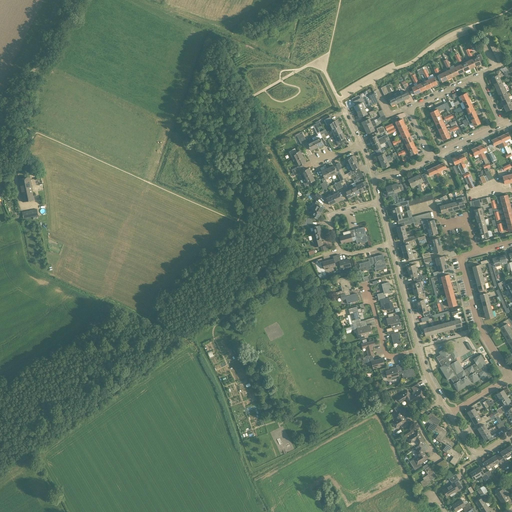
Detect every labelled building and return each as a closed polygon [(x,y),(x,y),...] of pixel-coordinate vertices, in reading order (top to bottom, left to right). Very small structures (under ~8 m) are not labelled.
[(477,57),(472,59),(475,66),(481,64),(480,62),(483,60),(480,54),(477,55),(477,57)] [(472,59),(466,62),(470,69),(475,66),(472,59)] [(466,62),(461,64),(464,72),(470,69),(466,62)] [(461,64),(455,67),(458,74),(464,72),(461,64)] [(455,67),(450,70),(453,77),(458,74),(455,67)] [(450,70),(444,72),(447,79),(453,77),(450,70)] [(442,82),(447,79),(444,72),(438,75),(442,82)] [(491,78),(493,84),(501,80),(498,75),(491,78)] [(434,77),(428,80),(432,87),(437,84),(437,83),(438,82),(435,76),(434,77)] [(423,82),(426,89),(432,87),(428,80),(423,82)] [(493,84),(496,89),(505,85),(504,82),(502,83),(501,80),(493,84)] [(417,85),(420,92),(426,89),(423,82),(417,85)] [(415,95),(420,92),(417,85),(411,88),(413,90),(410,91),(412,96),(415,94),(415,95)] [(496,89),(498,95),(506,91),(509,90),(506,85),(505,85),(496,89)] [(399,92),(400,94),(403,100),(409,97),(406,91),(403,93),(402,91),(399,92)] [(498,95),(501,100),(508,97),(506,91),(498,95)] [(372,102),(366,105),(367,107),(378,102),(374,93),(369,96),(372,102)] [(393,94),(395,97),(398,103),(403,100),(400,94),(397,96),(396,93),(393,94)] [(460,96),(462,102),(469,99),(466,93),(460,96)] [(502,103),(503,106),(511,102),(510,100),(511,99),(510,96),(508,97),(501,100),(501,101),(501,102),(501,103),(502,103)] [(391,106),(398,103),(395,97),(389,100),(391,106)] [(462,102),(465,108),(472,105),(469,99),(462,102)] [(354,106),(357,112),(364,108),(367,107),(366,105),(364,101),(354,106)] [(511,108),(511,104),(511,102),(503,106),(506,111),(511,108)] [(430,113),(433,118),(440,115),(438,112),(445,109),(442,105),(433,109),(434,111),(430,113)] [(465,108),(468,114),(475,111),(472,105),(465,108)] [(367,114),(364,108),(357,112),(359,117),(367,114)] [(470,117),(467,119),(468,122),(477,117),(475,111),(468,114),(470,117)] [(433,118),(435,124),(442,120),(440,115),(433,118)] [(394,126),(394,127),(395,129),(405,124),(402,119),(400,120),(399,116),(393,119),(396,125),(394,126)] [(435,124),(438,129),(445,126),(444,123),(446,122),(446,121),(449,119),(448,116),(444,117),(445,119),(442,120),(435,124)] [(329,124),(331,130),(339,126),(336,120),(332,122),(330,117),(324,120),(327,125),(329,124)] [(464,124),(465,126),(472,123),(474,126),(480,123),(477,117),(468,122),(464,124)] [(362,122),(364,128),(375,123),(374,120),(370,122),(369,118),(362,122)] [(376,125),(375,123),(364,128),(367,133),(374,130),(373,127),(376,125)] [(391,129),(392,132),(396,131),(396,132),(398,130),(400,133),(407,130),(405,124),(395,129),(394,127),(391,129)] [(331,130),(334,136),(342,132),(339,126),(331,130)] [(438,129),(440,135),(448,132),(448,131),(450,130),(451,132),(454,130),(453,127),(449,129),(449,128),(446,129),(445,126),(438,129)] [(399,138),(400,139),(400,140),(410,136),(407,130),(400,133),(401,137),(399,138)] [(334,136),(332,137),(333,140),(335,140),(338,146),(342,144),(340,140),(345,138),(342,132),(334,136)] [(450,137),(448,132),(440,135),(443,141),(450,137)] [(508,132),(500,136),(504,146),(506,145),(505,143),(511,140),(510,138),(511,138),(508,132)] [(369,139),(372,145),(388,137),(387,135),(377,139),(376,136),(369,139)] [(396,140),(397,143),(401,142),(402,143),(404,142),(405,145),(413,141),(410,136),(400,140),(400,139),(396,140)] [(500,148),(504,146),(500,136),(491,140),(493,143),(489,145),(490,147),(498,144),(500,148)] [(311,150),(316,147),(312,139),(311,137),(308,139),(310,142),(307,143),(311,150)] [(315,137),(312,139),(316,147),(322,144),(319,137),(316,139),(315,137)] [(372,145),(375,151),(381,148),(380,145),(387,142),(390,147),(392,146),(388,137),(372,145)] [(405,145),(408,150),(415,147),(413,141),(405,145)] [(483,144),(477,147),(483,159),(486,164),(488,163),(483,154),(484,154),(483,152),(486,150),(483,144)] [(489,146),(485,147),(492,162),(492,161),(493,164),(496,162),(489,146)] [(405,150),(401,151),(403,155),(406,153),(407,154),(409,153),(410,156),(412,158),(418,155),(417,153),(418,152),(415,147),(408,150),(405,151),(405,150)] [(481,160),(483,159),(477,147),(471,149),(474,156),(478,154),(479,156),(481,160)] [(294,161),(295,160),(303,157),(300,151),(296,152),(295,149),(289,152),(294,161)] [(463,153),(458,156),(465,172),(467,171),(465,167),(466,167),(464,164),(467,162),(465,157),(468,155),(466,152),(463,154),(463,153)] [(378,156),(380,162),(391,157),(391,158),(393,156),(392,154),(385,157),(384,154),(378,156)] [(346,166),(349,165),(356,162),(353,156),(346,159),(348,163),(345,164),(346,166)] [(465,173),(465,172),(458,156),(452,159),(455,165),(458,163),(459,166),(458,166),(462,174),(465,173)] [(295,160),(298,166),(306,163),(303,157),(295,160)] [(391,158),(391,157),(380,162),(383,168),(389,165),(388,162),(392,160),(391,158)] [(350,172),(347,173),(349,176),(353,174),(352,171),(359,167),(356,162),(349,165),(351,168),(349,169),(350,172)] [(444,162),(435,166),(440,177),(442,176),(440,171),(446,168),(444,162)] [(333,166),(327,169),(331,176),(336,173),(338,176),(341,174),(339,170),(336,166),(334,167),(333,166)] [(437,178),(440,177),(435,166),(427,170),(430,176),(435,173),(437,178)] [(300,176),(302,179),(312,174),(308,168),(301,172),(303,175),(300,176)] [(482,178),(484,183),(492,179),(487,168),(484,170),(486,175),(483,176),(484,177),(482,178)] [(321,179),(323,182),(326,188),(329,187),(325,180),(329,179),(328,177),(331,176),(327,169),(321,171),(324,178),(321,179)] [(471,188),(472,187),(466,173),(463,175),(467,184),(469,183),(471,188)] [(305,186),(308,185),(307,184),(315,180),(312,174),(302,179),(304,182),(303,183),(305,186)] [(419,174),(414,177),(417,185),(419,188),(421,187),(420,183),(423,182),(419,174)] [(505,184),(510,183),(508,175),(502,176),(505,184)] [(24,178),(29,201),(35,200),(30,177),(24,178)] [(411,187),(417,185),(414,177),(408,180),(411,187)] [(23,202),(29,201),(24,178),(18,179),(23,202)] [(356,185),(360,193),(365,190),(364,186),(366,185),(365,181),(362,183),(362,182),(359,184),(358,182),(359,181),(358,178),(354,181),(356,185)] [(398,183),(391,185),(396,200),(398,199),(397,196),(396,192),(400,191),(403,190),(401,184),(398,185),(398,183)] [(350,188),(354,195),(360,193),(356,185),(353,187),(352,184),(349,185),(350,188)] [(394,200),(396,200),(391,185),(385,187),(381,189),(384,195),(388,194),(388,195),(391,194),(392,197),(393,197),(394,200)] [(354,195),(350,188),(344,191),(348,198),(354,195)] [(338,192),(332,195),(336,202),(341,199),(338,192)] [(316,201),(319,198),(313,193),(310,195),(316,201)] [(501,202),(509,200),(507,194),(500,196),(496,197),(498,203),(501,202)] [(330,205),(336,202),(332,195),(326,198),(330,205)] [(457,201),(459,209),(465,207),(464,203),(467,202),(465,196),(462,197),(462,198),(457,199),(457,201)] [(479,200),(472,201),(474,209),(474,210),(475,216),(484,213),(483,207),(481,208),(479,200)] [(316,201),(312,209),(320,213),(323,207),(319,205),(319,204),(318,202),(316,201)] [(391,208),(393,215),(400,213),(399,207),(403,206),(406,205),(408,211),(410,210),(407,201),(395,204),(396,207),(391,208)] [(441,213),(447,212),(446,204),(441,206),(440,203),(437,204),(439,211),(440,210),(441,213)] [(318,219),(320,213),(312,209),(310,214),(311,215),(318,219)] [(398,220),(398,223),(408,221),(407,218),(402,219),(400,213),(393,215),(394,221),(398,220)] [(475,216),(477,221),(484,219),(483,216),(484,215),(484,213),(475,216)] [(477,221),(478,227),(486,225),(488,224),(487,219),(484,220),(484,219),(477,221)] [(396,227),(398,234),(406,232),(404,226),(405,225),(413,223),(412,220),(408,221),(398,223),(399,227),(396,227)] [(425,222),(427,229),(436,226),(434,220),(425,222)] [(314,233),(321,232),(319,225),(313,227),(314,233)] [(437,233),(436,226),(427,229),(429,235),(437,233)] [(364,227),(353,230),(354,236),(356,236),(357,240),(356,240),(357,244),(368,241),(364,227)] [(351,237),(354,236),(353,230),(349,231),(350,233),(339,236),(341,244),(352,241),(351,237)] [(491,230),(487,231),(480,233),(481,239),(489,237),(492,236),(491,230)] [(400,240),(403,239),(404,242),(411,240),(410,237),(407,238),(406,234),(410,233),(409,231),(406,232),(398,234),(400,240)] [(323,237),(321,232),(314,233),(314,234),(311,234),(315,247),(322,245),(320,238),(323,237)] [(428,248),(430,247),(441,245),(439,238),(430,240),(431,243),(427,244),(428,248)] [(401,246),(403,252),(411,250),(410,246),(414,245),(412,240),(411,240),(404,242),(404,245),(401,246)] [(442,252),(441,245),(430,247),(431,250),(432,250),(434,254),(442,252)] [(408,258),(409,261),(417,258),(416,253),(412,254),(411,250),(403,252),(404,259),(408,258)] [(371,257),(373,264),(375,264),(376,267),(374,268),(375,272),(386,269),(383,254),(371,257)] [(505,254),(498,256),(501,265),(506,263),(506,265),(508,271),(511,270),(509,263),(507,263),(505,254)] [(334,263),(337,262),(336,255),(333,256),(333,259),(324,262),(324,265),(323,265),(324,270),(335,267),(334,263)] [(339,255),(336,255),(337,262),(339,261),(340,265),(339,266),(340,269),(351,267),(349,259),(340,261),(339,255)] [(435,258),(437,265),(445,263),(443,256),(435,258)] [(500,265),(501,265),(498,256),(492,258),(494,265),(495,265),(495,267),(500,265)] [(370,265),(373,264),(371,257),(368,258),(369,261),(359,264),(360,267),(359,268),(360,272),(371,269),(370,265)] [(487,263),(489,269),(491,268),(489,262),(489,259),(480,262),(481,264),(487,263)] [(406,267),(408,273),(418,270),(417,268),(416,268),(415,264),(416,264),(416,261),(409,263),(410,266),(406,267)] [(447,270),(445,263),(437,265),(438,271),(433,273),(434,276),(445,273),(444,270),(447,270)] [(472,267),(474,273),(481,271),(480,265),(472,267)] [(413,277),(414,280),(422,278),(422,275),(420,275),(420,273),(419,272),(418,270),(408,273),(410,278),(413,277)] [(481,271),(474,273),(475,279),(483,277),(481,271)] [(441,277),(442,283),(450,281),(449,275),(441,277)] [(340,294),(340,295),(349,292),(349,289),(351,289),(349,282),(346,283),(345,281),(349,280),(348,276),(335,280),(337,284),(340,283),(342,291),(339,292),(340,292),(340,294)] [(483,277),(475,279),(477,285),(484,283),(483,277)] [(411,284),(413,290),(421,288),(424,287),(424,285),(422,285),(421,281),(424,280),(423,278),(422,278),(414,280),(415,283),(411,284)] [(442,283),(444,289),(452,287),(450,281),(442,283)] [(377,294),(378,297),(385,296),(384,294),(388,293),(388,294),(392,293),(389,282),(381,284),(384,292),(377,294)] [(486,289),(484,283),(477,285),(479,291),(486,289)] [(452,287),(444,289),(445,295),(453,293),(452,287)] [(418,295),(419,298),(425,296),(424,293),(422,294),(421,288),(413,290),(414,296),(418,295)] [(349,292),(340,295),(342,300),(346,299),(347,304),(358,301),(356,293),(350,295),(349,292)] [(445,295),(447,301),(455,299),(453,293),(445,295)] [(480,295),(481,301),(489,299),(487,293),(480,295)] [(389,297),(385,298),(385,296),(378,297),(379,300),(382,299),(384,310),(394,308),(392,302),(390,302),(389,297)] [(416,302),(417,307),(425,305),(428,304),(428,303),(425,303),(424,300),(426,299),(425,296),(419,298),(420,301),(416,302)] [(457,305),(455,299),(447,301),(449,307),(457,305)] [(481,301),(483,307),(490,305),(489,299),(481,301)] [(424,315),(425,317),(427,317),(430,316),(429,311),(427,311),(425,305),(417,307),(419,313),(423,312),(423,315),(424,315)] [(483,307),(484,313),(492,311),(490,305),(483,307)] [(353,323),(354,327),(360,325),(359,322),(361,321),(359,313),(362,312),(361,308),(358,309),(357,306),(348,309),(350,315),(347,315),(350,324),(353,323)] [(494,317),(492,311),(484,313),(486,319),(494,317)] [(393,327),(386,329),(387,332),(394,330),(393,329),(397,328),(397,329),(401,328),(401,325),(401,324),(400,324),(398,317),(395,318),(394,317),(386,319),(388,325),(390,324),(391,325),(393,325),(393,327)] [(460,318),(454,320),(456,328),(462,326),(460,318)] [(454,320),(448,322),(450,330),(456,328),(454,320)] [(448,322),(441,323),(444,331),(450,330),(448,322)] [(441,323),(435,325),(437,333),(444,331),(441,323)] [(499,328),(504,335),(511,331),(507,324),(499,328)] [(360,325),(354,327),(354,330),(357,329),(358,333),(359,332),(361,339),(367,337),(367,334),(372,333),(369,325),(361,328),(360,325)] [(435,325),(429,327),(431,335),(437,333),(435,325)] [(425,336),(431,335),(429,327),(423,328),(425,336)] [(394,330),(387,332),(388,335),(391,335),(393,344),(397,343),(397,344),(401,343),(398,332),(395,333),(394,330)] [(361,344),(363,349),(366,348),(368,356),(365,356),(366,357),(366,359),(373,358),(372,355),(374,354),(372,346),(375,345),(374,341),(361,344)] [(440,355),(436,357),(441,366),(439,367),(447,380),(450,378),(454,384),(453,384),(458,391),(471,383),(470,381),(472,380),(473,383),(480,379),(479,377),(480,376),(482,379),(489,375),(485,368),(483,370),(481,367),(486,364),(480,355),(473,359),(476,363),(464,370),(456,358),(458,356),(454,348),(448,352),(445,348),(439,352),(438,352),(439,353),(440,355)] [(373,358),(366,359),(367,362),(372,361),(373,364),(372,365),(373,369),(384,366),(382,358),(374,360),(373,358)] [(399,376),(398,375),(398,372),(401,371),(399,364),(396,365),(396,368),(387,371),(388,375),(387,375),(388,378),(399,376)] [(398,372),(398,375),(402,374),(403,379),(414,376),(412,368),(404,370),(402,364),(399,364),(401,371),(398,372)] [(410,396),(414,401),(419,398),(423,403),(428,400),(421,390),(420,390),(419,388),(420,387),(417,384),(411,388),(415,393),(413,394),(410,396)] [(496,394),(500,400),(507,395),(503,390),(496,394)] [(411,403),(414,401),(410,396),(407,391),(397,397),(400,403),(405,399),(412,410),(415,408),(411,403)] [(507,395),(500,400),(503,405),(510,401),(507,395)] [(403,416),(405,414),(402,409),(399,411),(397,406),(394,408),(397,412),(394,414),(397,419),(392,423),(395,428),(406,421),(403,416)] [(471,418),(478,414),(480,412),(479,410),(476,412),(474,408),(467,412),(471,418)] [(494,415),(495,417),(498,416),(504,412),(503,409),(498,413),(494,415)] [(433,432),(434,430),(437,425),(440,420),(430,413),(429,415),(424,418),(427,422),(428,421),(431,423),(427,429),(431,432),(433,432)] [(477,422),(478,425),(483,422),(490,417),(489,416),(487,417),(485,415),(480,418),(478,414),(471,418),(474,424),(477,422)] [(478,429),(481,434),(488,430),(484,424),(483,422),(478,425),(480,427),(478,429)] [(434,430),(439,434),(435,439),(440,442),(441,442),(444,436),(448,432),(439,426),(437,425),(434,430)] [(488,430),(481,434),(485,440),(491,436),(488,430)] [(418,431),(407,438),(410,443),(416,440),(419,445),(419,446),(420,447),(421,448),(426,444),(418,431)] [(444,436),(441,442),(446,445),(442,450),(448,454),(448,453),(452,448),(455,444),(446,438),(444,436)] [(428,448),(426,444),(421,448),(420,447),(419,446),(419,445),(415,448),(417,450),(415,451),(419,456),(410,462),(415,470),(422,466),(420,463),(427,458),(423,451),(428,448)] [(452,448),(448,453),(453,457),(449,462),(455,466),(462,455),(453,449),(452,448)] [(502,455),(500,457),(506,467),(509,466),(507,462),(508,462),(506,458),(510,455),(506,449),(500,452),(502,455)] [(495,455),(490,459),(494,466),(498,463),(500,467),(501,466),(504,469),(506,467),(500,457),(497,459),(495,455)] [(311,458),(306,461),(311,470),(318,466),(314,458),(311,460),(311,458)] [(495,469),(494,466),(490,459),(484,462),(488,469),(491,467),(493,470),(495,469)] [(306,461),(301,463),(306,472),(311,470),(306,461)] [(301,463),(296,466),(301,475),(306,472),(301,463)] [(436,476),(428,463),(423,466),(428,474),(423,478),(424,480),(421,482),(424,487),(430,482),(429,481),(432,479),(431,479),(433,478),(436,476)] [(296,466),(291,469),(296,477),(301,475),(296,466)] [(490,478),(486,472),(484,474),(479,467),(470,473),(474,480),(481,476),(484,481),(490,478)] [(288,475),(284,477),(287,482),(296,477),(291,469),(286,471),(287,473),(288,475)] [(459,480),(457,477),(451,481),(452,483),(452,484),(443,490),(447,496),(458,489),(458,490),(462,487),(458,481),(459,480)] [(508,499),(509,498),(504,491),(507,490),(501,480),(497,483),(501,490),(496,493),(501,503),(504,501),(505,502),(508,500),(508,499)] [(302,491),(296,493),(300,502),(306,500),(302,491)] [(296,493),(291,495),(294,504),(300,502),(296,493)] [(291,495),(286,497),(289,506),(294,504),(291,495)] [(286,497),(280,499),(283,509),(289,506),(286,497)] [(482,498),(476,502),(481,511),(485,511),(489,510),(482,498)] [(452,505),(456,511),(463,507),(466,511),(471,509),(472,509),(468,502),(464,505),(461,499),(452,505)]
